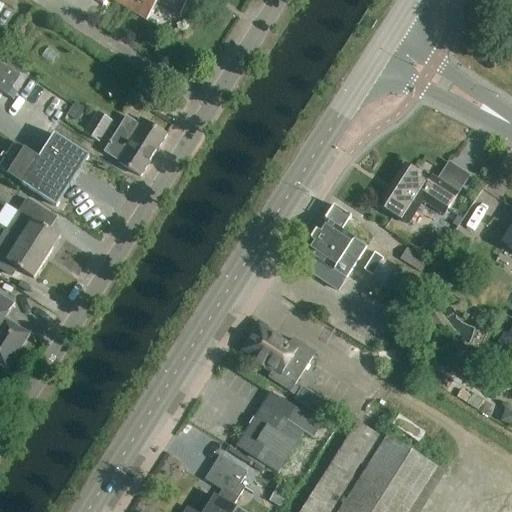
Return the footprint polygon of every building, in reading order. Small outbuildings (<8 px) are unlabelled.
[(180,18),(191,0),(110,0),(147,23),(159,4),(180,18)] [(9,64),(8,63),(0,57),(0,88),(14,97),(27,75),(9,64)] [(152,110),(158,100),(140,89),(134,100),(152,110)] [(76,105),(69,116),(77,121),(85,110),(76,105)] [(101,145),(115,124),(97,113),(83,133),(101,145)] [(137,123),(127,116),(103,154),(118,163),(118,165),(141,178),(167,137),(139,120),(137,123)] [(89,160),(58,139),(56,138),(40,162),(16,146),(0,170),(0,172),(57,210),(89,160)] [(430,182),(405,166),(379,207),(408,226),(424,202),(445,216),(458,195),(436,181),(432,178),(430,182)] [(361,227),(351,220),(352,219),(334,207),(325,221),(324,221),(304,253),(314,259),(306,271),(338,292),(374,239),(361,227)] [(10,217),(3,229),(20,240),(49,258),(62,238),(33,220),(26,231),(21,228),(23,224),(10,217)] [(49,258),(20,240),(20,241),(8,233),(0,245),(0,247),(11,254),(7,262),(35,280),(49,258)] [(441,242),(430,235),(421,248),(431,255),(441,242)] [(400,261),(421,274),(428,263),(407,250),(400,261)] [(363,271),(385,285),(396,268),(374,254),(363,271)] [(500,315),(509,288),(492,283),(484,310),(500,315)] [(0,366),(8,371),(31,336),(6,321),(15,306),(0,296),(0,366)] [(292,345),(258,323),(250,337),(252,338),(243,352),(257,361),(255,363),(273,375),(270,380),(295,396),(298,390),(295,388),(315,356),(294,342),(292,345)] [(339,428),(346,417),(302,390),(296,402),(339,428)] [(314,442),(323,428),(273,395),(239,448),(280,474),(305,435),(314,442)] [(380,511),(404,477),(354,445),(319,498),(339,511),(380,511)] [(236,511),(232,509),(245,490),(241,487),(248,476),(221,459),(206,482),(226,495),(222,502),(216,498),(207,511),(192,511),(188,509),(186,511),(236,511)] [(280,511),(291,493),(281,487),(270,506),(280,511)]
